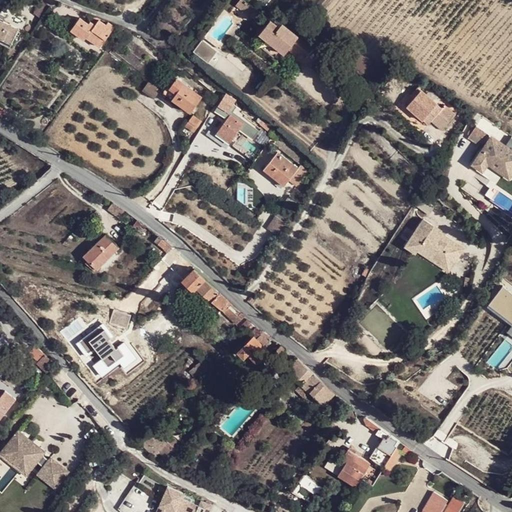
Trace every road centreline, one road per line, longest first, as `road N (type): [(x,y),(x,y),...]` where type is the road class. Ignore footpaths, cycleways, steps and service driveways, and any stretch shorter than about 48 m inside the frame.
road 1 (unclassified): [(63,161),(144,212),(244,305),(511,510)]
road 2 (unknown): [(307,0),(346,79),(352,114),(319,188),(244,305)]
road 3 (residential): [(0,296),(119,429),(123,444)]
road 4 (residential): [(123,444),(241,511)]
